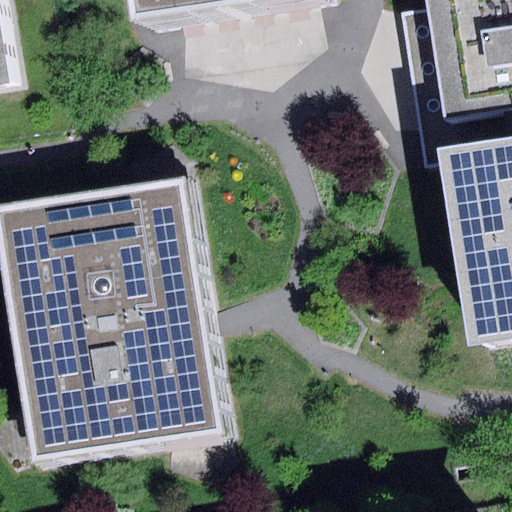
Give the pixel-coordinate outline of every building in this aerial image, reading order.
[(0,0),(0,94),(21,91),(6,0),(0,0)] [(157,0),(161,20),(299,0),(157,0)] [(511,0),(442,0),(444,7),(418,10),(442,165),(454,163),(484,343),(511,338),(511,0)] [(197,186),(13,215),(53,465),(238,436),(220,327),(197,186)] [(392,262),(370,266),(373,286),(395,282),(392,262)]
